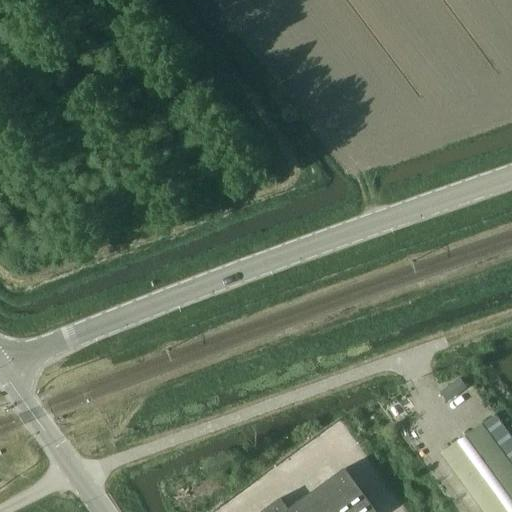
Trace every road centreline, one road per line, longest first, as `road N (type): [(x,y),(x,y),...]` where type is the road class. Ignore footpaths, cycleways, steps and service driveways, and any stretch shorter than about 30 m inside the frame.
road 1 (tertiary): [(7,366),(511,184)]
road 2 (track): [(77,478),(407,354)]
road 3 (tertiary): [(101,511),(7,366)]
